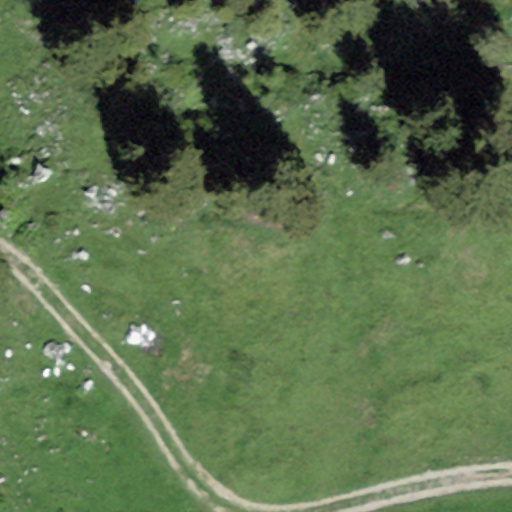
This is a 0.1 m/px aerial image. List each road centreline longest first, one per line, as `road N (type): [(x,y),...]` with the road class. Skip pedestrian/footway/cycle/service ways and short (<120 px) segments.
road 1 (track): [(0,258),(178,447),(221,511)]
road 2 (track): [(366,511),(511,486)]
